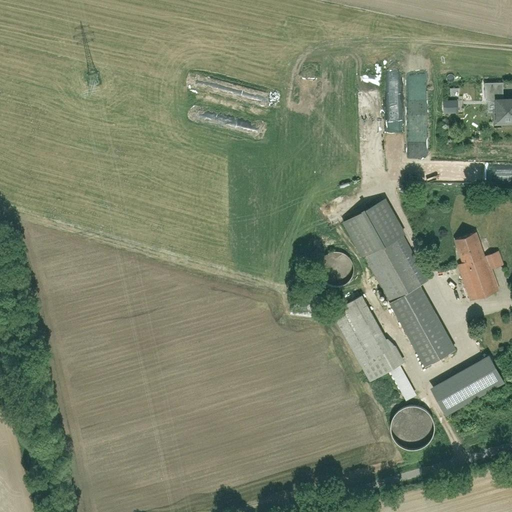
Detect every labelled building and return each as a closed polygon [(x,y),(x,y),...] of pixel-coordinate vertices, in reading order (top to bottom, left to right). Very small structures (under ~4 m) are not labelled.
[(495,126),(511,125),(511,99),(507,99),(507,84),(483,84),(484,106),(503,105),(503,115),(495,115),(495,126)] [(424,367),(455,350),(420,286),(428,281),(404,238),(408,236),(387,199),(340,225),(361,261),(364,259),(424,367)] [(489,257),(481,234),(459,242),(467,265),(460,268),(474,305),(505,294),(497,272),(508,268),(502,253),(489,257)] [(353,261),(349,257),(344,253),(338,252),(332,252),(326,255),(321,259),(318,264),(317,270),(318,277),(321,282),(326,287),(332,289),(338,290),(344,288),(350,284),(353,279),(355,273),(355,267),(353,261)] [(331,305),(373,383),(406,366),(364,288),(331,305)] [(296,294),(293,317),(327,321),(330,298),(296,294)] [(504,384),(488,356),(430,389),(445,417),(504,384)]
